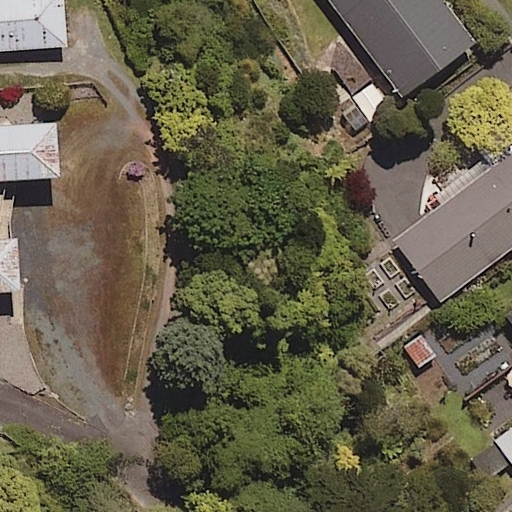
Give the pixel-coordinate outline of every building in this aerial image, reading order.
[(0,0),(0,50),(63,46),(60,0),(0,0)] [(468,44),(435,0),(326,0),(399,96),(468,44)] [(0,292),(14,292),(12,260),(11,238),(0,238),(0,180),(8,180),(53,178),(50,124),(0,126),(0,292)] [(511,246),(511,154),(394,241),(438,301),(511,246)] [(511,428),(464,463),(479,484),(508,463),(511,467),(511,466),(511,428)]
